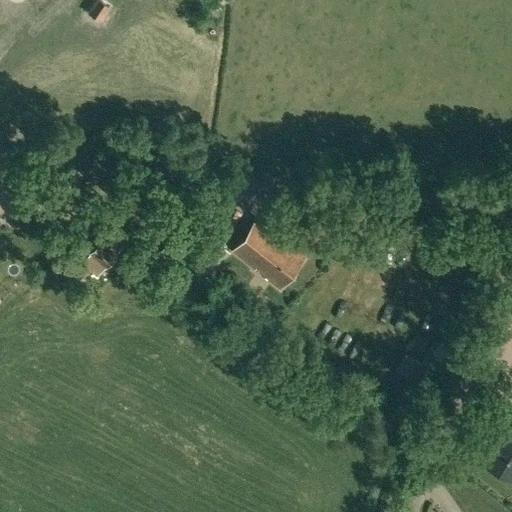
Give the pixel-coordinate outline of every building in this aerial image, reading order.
[(109,6),(101,0),(97,0),(89,13),(99,20),(109,6)] [(0,196),(4,204),(16,198),(5,173),(0,175),(0,196)] [(206,211),(167,245),(160,251),(174,267),(166,275),(183,294),(198,280),(230,252),(211,231),(218,225),(206,211)] [(281,288),(305,256),(256,218),(232,251),(281,288)] [(116,255),(99,241),(87,256),(103,270),(116,255)] [(255,303),(241,322),(255,333),(269,313),(255,303)] [(511,420),(508,418),(481,462),(511,480),(511,420)]
